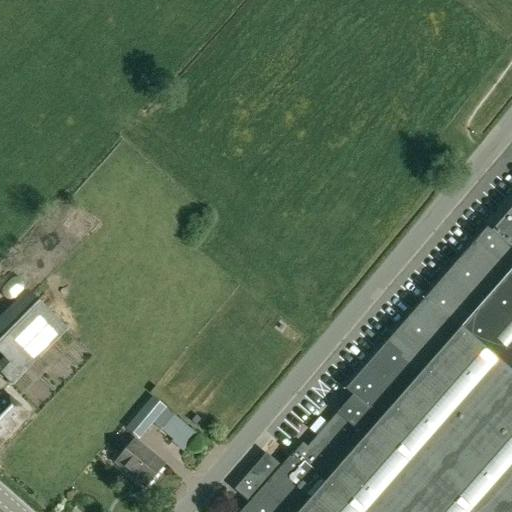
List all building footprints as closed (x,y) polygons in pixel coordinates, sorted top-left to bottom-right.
[(242,511),(511,511),(511,208),(492,232),(487,228),(345,390),(352,396),(336,415),(307,448),(301,444),(293,456),(242,511)] [(0,316),(0,355),(3,359),(0,362),(0,373),(12,386),(68,330),(27,289),(0,316)] [(0,445),(28,416),(0,389),(0,445)] [(153,424),(165,409),(166,408),(152,397),(126,428),(139,439),(153,424)] [(165,409),(153,424),(183,450),(196,435),(166,408),(165,409)] [(201,421),(196,417),(191,422),(196,426),(201,421)] [(115,462),(146,487),(165,465),(134,440),(115,462)]
